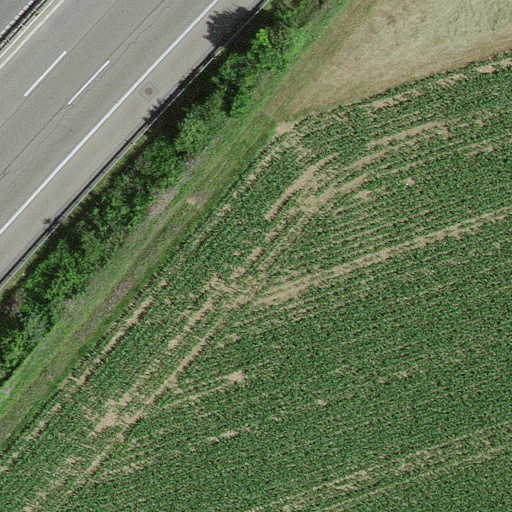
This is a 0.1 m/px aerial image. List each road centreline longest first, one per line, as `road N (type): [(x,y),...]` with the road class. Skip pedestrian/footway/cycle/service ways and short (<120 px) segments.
road 1 (track): [(0,409),(358,0)]
road 2 (motorway): [(0,150),(139,0)]
